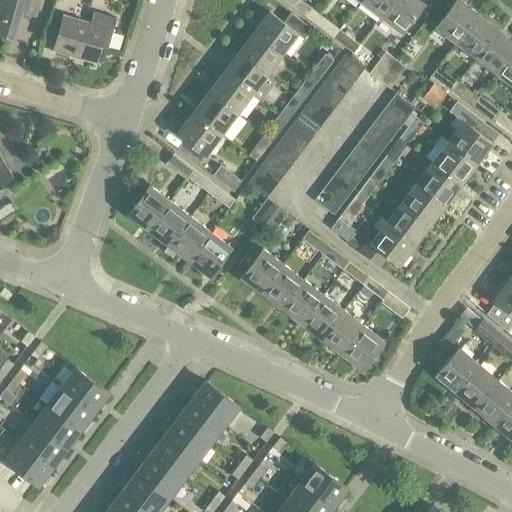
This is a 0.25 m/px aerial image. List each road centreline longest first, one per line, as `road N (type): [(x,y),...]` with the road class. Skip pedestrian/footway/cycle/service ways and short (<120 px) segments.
road 1 (residential): [(372,423),(511,205)]
road 2 (residential): [(64,511),(194,342)]
road 3 (unclassified): [(372,423),(194,342)]
road 4 (unclassified): [(66,287),(126,121)]
road 5 (unclassified): [(511,492),(372,423)]
road 6 (unclassified): [(194,342),(66,287)]
road 7 (residential): [(126,121),(0,82)]
road 8 (unclassified): [(126,121),(163,0)]
